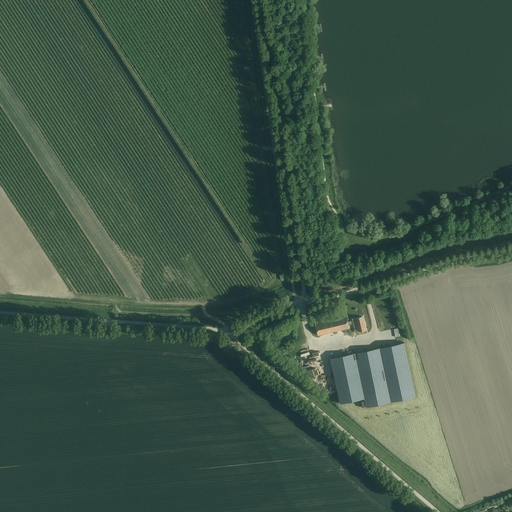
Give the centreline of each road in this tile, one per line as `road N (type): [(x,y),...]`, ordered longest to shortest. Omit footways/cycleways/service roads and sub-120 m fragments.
road 1 (track): [(304,63),(349,261),(403,259),(443,239),(474,210),(511,201)]
road 2 (track): [(262,0),(302,301)]
road 3 (unclassified): [(248,322),(475,251),(511,247)]
road 4 (unclassified): [(437,511),(240,343)]
road 5 (unclassified): [(0,315),(222,330)]
road 6 (track): [(303,0),(297,42),(304,63),(294,75),(292,115),(280,120)]
